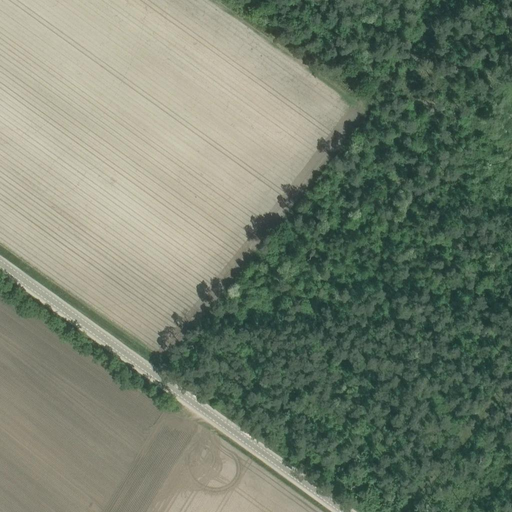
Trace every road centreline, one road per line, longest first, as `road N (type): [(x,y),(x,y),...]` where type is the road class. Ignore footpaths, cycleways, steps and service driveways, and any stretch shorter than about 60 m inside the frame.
road 1 (tertiary): [(347,511),(0,268)]
road 2 (track): [(396,511),(511,374)]
